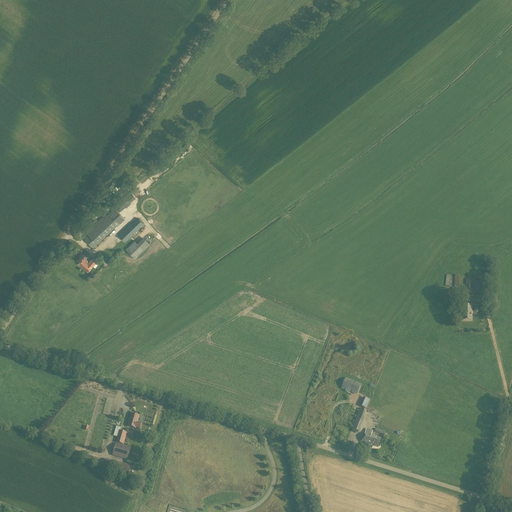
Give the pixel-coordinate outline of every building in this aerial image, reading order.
[(115,209),(107,216),(83,238),(93,248),(117,226),(118,226),(125,219),(118,212),(129,201),(125,196),(113,207),(115,209)] [(137,216),(120,233),(118,235),(125,242),(144,224),(137,216)] [(137,243),(135,241),(126,249),(135,259),(150,244),(143,237),(137,243)] [(85,269),(85,270),(87,272),(97,261),(93,258),(88,263),(87,262),(88,261),(84,258),(79,264),(85,269)] [(480,276),(473,275),(473,280),(466,280),(465,293),(483,294),(483,284),(482,283),(482,275),(480,275),(480,276)] [(462,306),(462,314),(462,321),(471,321),(472,314),(473,314),(473,313),(477,313),(477,306),(462,306)] [(350,391),(356,394),(360,385),(355,383),(354,384),(346,381),(343,387),(346,389),(346,390),(350,392),(350,391)] [(139,416),(131,414),(128,426),(139,430),(141,424),(137,422),(139,416)] [(351,430),(359,432),(363,422),(355,419),(351,430)] [(95,423),(90,448),(104,451),(109,426),(95,423)] [(371,446),(371,445),(378,447),(381,439),(374,437),(374,435),(372,435),(373,431),(366,429),(362,443),(371,446)] [(115,443),(124,445),(127,433),(119,430),(115,443)] [(115,443),(112,456),(127,460),(131,448),(115,443)] [(131,466),(106,459),(103,468),(128,475),(131,466)]
